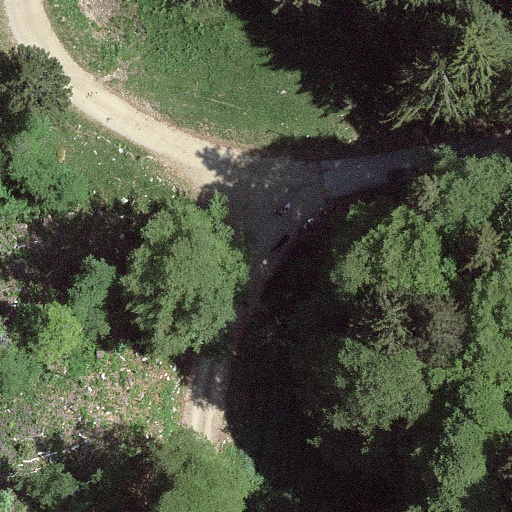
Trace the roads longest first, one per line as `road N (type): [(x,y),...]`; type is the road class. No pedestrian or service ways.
road 1 (track): [(197,511),(213,361),(261,191),(73,93),(35,54),(12,0)]
road 2 (unclassified): [(511,145),(261,191)]
